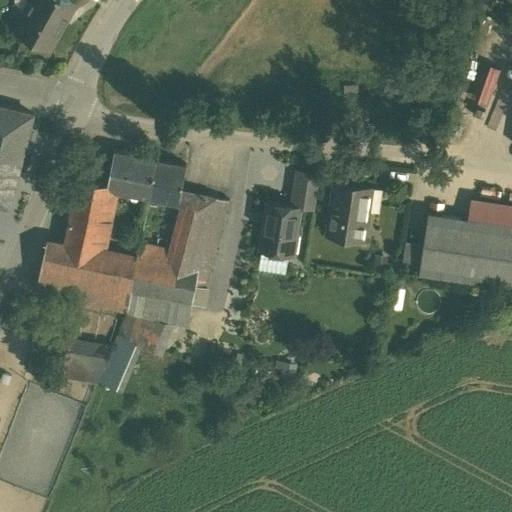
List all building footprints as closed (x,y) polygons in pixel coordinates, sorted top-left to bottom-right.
[(33,0),(17,31),(45,47),(71,0),(33,0)] [(458,25),(445,21),(441,31),(455,35),(458,25)] [(32,113),(0,105),(0,155),(20,160),(32,113)] [(157,158),(114,150),(108,184),(107,184),(112,185),(150,193),(157,158)] [(20,160),(0,155),(0,203),(9,205),(20,160)] [(186,164),(157,158),(150,193),(179,199),(186,164)] [(320,171),(297,167),(293,193),(295,193),(293,202),(300,203),(300,204),(315,206),(320,171)] [(108,184),(76,178),(64,243),(100,250),(112,185),(107,184),(108,184)] [(371,186),(335,180),(328,232),(363,237),(371,186)] [(511,198),(511,183),(490,181),(489,197),(511,198)] [(227,198),(208,194),(205,205),(204,205),(202,213),(222,217),(227,198)] [(293,202),(268,198),(260,248),(279,251),(280,248),(293,250),(300,204),(300,203),(293,202)] [(193,202),(182,215),(171,260),(198,265),(195,283),(205,284),(222,217),(202,213),(204,205),(193,202)] [(511,224),(428,211),(423,242),(419,271),(511,284),(511,224)] [(64,243),(47,239),(36,291),(127,308),(127,307),(126,307),(130,289),(137,257),(100,250),(64,243)] [(423,242),(406,240),(401,268),(419,271),(423,242)] [(157,246),(140,242),(137,257),(153,261),(157,246)] [(153,261),(137,257),(130,289),(165,297),(191,302),(195,283),(198,265),(171,260),(169,265),(153,261)] [(165,297),(130,289),(126,307),(127,307),(161,314),(165,297)] [(111,347),(58,338),(54,361),(80,365),(102,369),(111,347)] [(80,365),(54,361),(53,373),(78,379),(80,365)]
